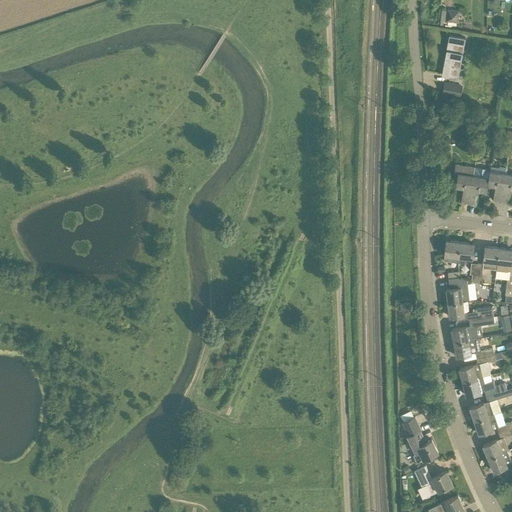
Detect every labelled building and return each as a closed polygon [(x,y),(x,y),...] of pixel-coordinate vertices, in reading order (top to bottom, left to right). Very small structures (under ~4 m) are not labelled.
[(448,21),(457,22),(459,11),(448,10),(446,20),(448,21)] [(465,37),(449,34),(442,74),(458,77),(465,37)] [(462,86),(445,83),(443,92),(460,95),(462,86)] [(450,146),(450,138),(442,137),(441,146),(450,146)] [(463,188),(461,202),(469,203),(475,167),(456,164),(453,178),(457,178),(456,186),(463,188)] [(475,167),(469,203),(476,205),(479,190),(487,191),(488,185),(490,170),(490,171),(475,169),(475,167)] [(505,172),(490,170),(488,185),(495,186),(493,200),(501,201),(505,172)] [(511,173),(505,172),(501,201),(509,203),(511,188),(511,173)] [(460,242),(449,241),(446,241),(444,261),(458,263),(460,242)] [(474,244),(472,244),(460,242),(458,263),(466,264),(467,258),(472,259),(474,244)] [(483,267),(496,269),(499,248),(485,246),(483,264),(478,264),(475,282),(481,284),(483,267)] [(511,267),(511,259),(511,249),(499,248),(496,269),(511,271),(509,280),(507,280),(505,296),(506,296),(506,295),(511,295),(511,267)] [(447,289),(447,291),(448,303),(463,301),(468,301),(465,279),(460,277),(449,279),(450,288),(447,289)] [(465,315),(463,301),(448,303),(450,317),(465,315)] [(468,314),(469,320),(494,316),(492,306),(475,308),(475,313),(468,314)] [(452,329),(452,330),(454,342),(478,338),(475,325),(495,322),(494,316),(469,320),(469,325),(452,329)] [(457,356),(471,354),(470,347),(479,345),(478,338),(454,342),(456,354),(457,356)] [(475,353),(476,358),(495,354),(493,348),(487,350),(480,351),(480,352),(475,353)] [(496,359),(495,354),(476,358),(477,363),(479,363),(496,359)] [(483,377),(479,363),(477,363),(459,368),(463,382),(483,377)] [(422,375),(415,376),(417,383),(424,382),(422,375)] [(463,382),(466,393),(467,396),(485,391),(485,395),(507,389),(505,382),(495,385),(494,381),(485,383),(483,377),(463,382)] [(511,388),(507,389),(485,395),(487,401),(489,400),(489,401),(511,394),(511,388)] [(494,414),(489,401),(489,400),(487,401),(470,407),(474,420),(494,414)] [(474,420),(478,432),(479,434),(494,429),(492,424),(499,421),(497,413),(494,414),(474,420)] [(431,439),(425,442),(420,430),(421,429),(415,416),(402,422),(409,435),(407,436),(416,454),(413,455),(416,463),(438,453),(431,439)] [(511,421),(496,427),(498,433),(511,427),(511,421)] [(511,427),(498,433),(500,438),(483,445),(489,458),(507,450),(509,450),(504,437),(511,434),(511,427)] [(489,458),(493,469),(494,471),(502,468),(506,474),(511,469),(511,462),(511,463),(507,450),(489,458)] [(406,473),(412,470),(408,464),(403,467),(406,473)] [(414,470),(414,471),(422,487),(420,488),(424,498),(437,491),(453,484),(447,470),(432,477),(426,465),(414,470)] [(438,511),(456,511),(464,508),(458,495),(436,505),(438,511)] [(411,511),(415,506),(409,502),(405,507),(411,511)]
